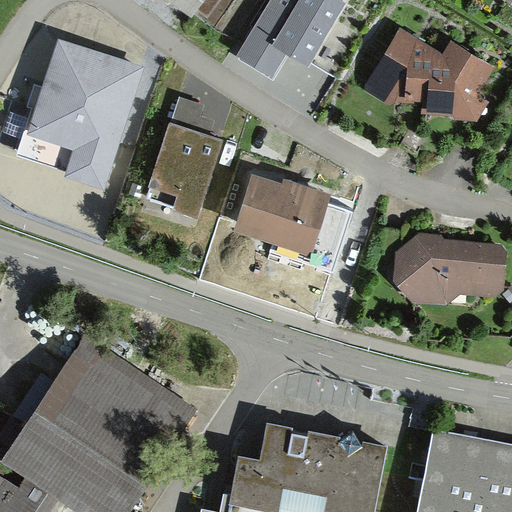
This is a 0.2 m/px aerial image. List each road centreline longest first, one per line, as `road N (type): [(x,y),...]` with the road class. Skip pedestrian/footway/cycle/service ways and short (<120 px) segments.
road 1 (tertiary): [(511,399),(267,338),(0,245)]
road 2 (residential): [(107,0),(360,164),(432,197),(504,210)]
